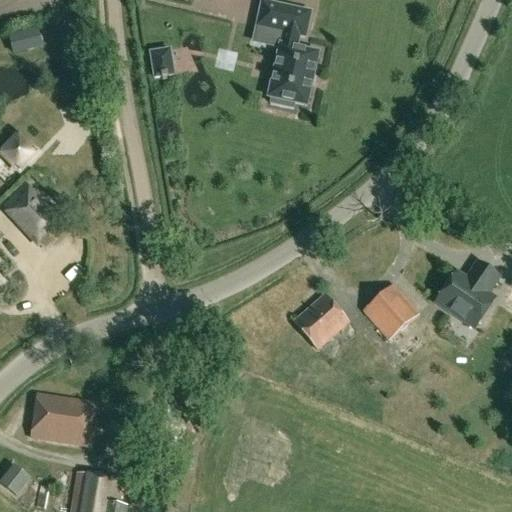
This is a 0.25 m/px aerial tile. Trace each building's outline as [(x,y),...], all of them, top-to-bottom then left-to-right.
[(263,4),(257,28),(285,34),(281,48),(280,47),(269,98),(268,99),(271,100),(270,105),(293,111),(295,105),(305,107),(305,108),(306,108),(307,106),(306,106),(318,56),(318,55),(317,55),(296,50),(299,37),(304,38),(310,15),(263,4)] [(26,54),(21,35),(9,38),(14,57),(26,54)] [(167,81),(167,78),(174,77),(170,51),(150,54),(154,80),(162,79),(162,82),(167,81)] [(0,166),(0,168),(13,181),(29,165),(15,151),(0,166)] [(45,247),(63,230),(29,193),(11,211),(45,247)] [(455,312),(477,327),(495,300),(488,295),(499,279),(475,263),(464,279),(457,274),(436,304),(452,316),(455,312)] [(388,336),(422,308),(396,276),(361,304),(388,336)] [(318,351),(348,324),(324,296),(293,323),(318,351)] [(30,440),(88,449),(95,405),(37,396),(30,440)] [(0,485),(15,497),(28,480),(13,468),(0,485)] [(125,511),(126,509),(117,507),(122,482),(77,474),(70,511),(125,511)]
